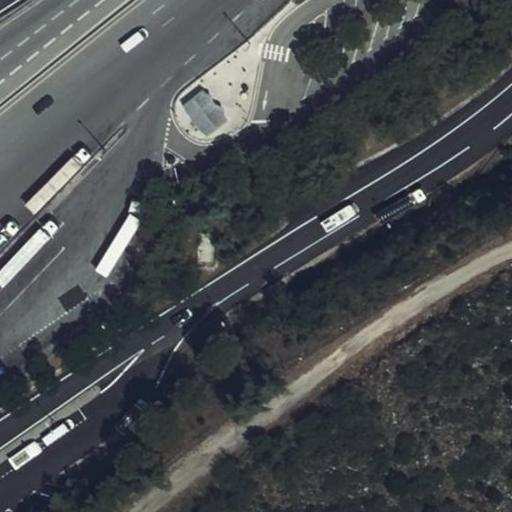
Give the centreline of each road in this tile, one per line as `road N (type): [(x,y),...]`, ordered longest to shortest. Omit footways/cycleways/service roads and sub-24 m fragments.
road 1 (motorway): [(0,440),(511,99)]
road 2 (track): [(142,511),(380,320),(511,249)]
road 3 (motorway): [(0,176),(199,0)]
